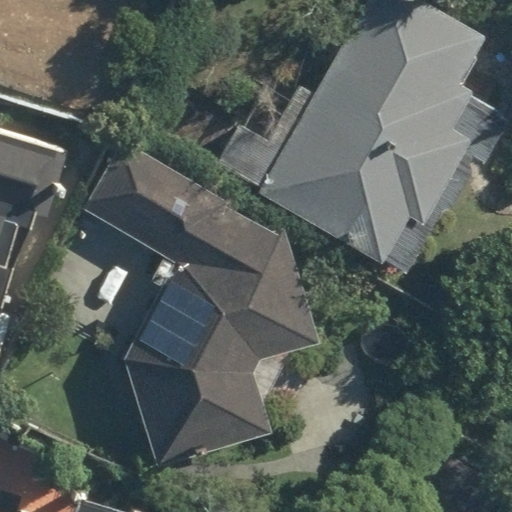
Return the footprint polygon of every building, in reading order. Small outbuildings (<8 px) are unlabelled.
[(269,66),(215,154),(396,264),(439,193),(448,199),(476,153),(478,155),(504,112),(452,81),(482,30),(433,0),(358,0),(305,88),(269,66)] [(0,121),(0,353),(0,354),(13,310),(0,305),(30,199),(42,203),(61,139),(0,121)] [(145,272),(163,283),(123,352),(152,456),(268,424),(248,354),(313,336),(280,217),(263,222),(265,219),(115,133),(76,200),(159,248),(145,272)] [(511,355),(496,346),(468,391),(511,417),(511,355)] [(491,511),(509,477),(448,447),(415,511),(491,511)]
